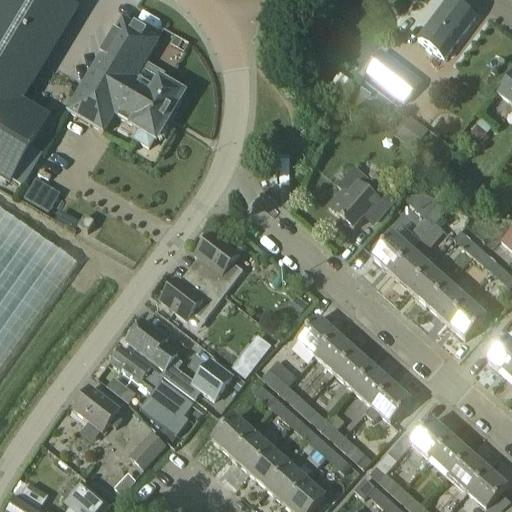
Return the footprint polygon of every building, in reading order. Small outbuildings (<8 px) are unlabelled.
[(0,0),(0,179),(9,186),(47,123),(19,107),(75,13),(53,0),(0,0)] [(443,63),(475,21),(449,2),(417,44),(443,63)] [(123,23),(67,116),(104,137),(115,119),(109,115),(119,97),(116,96),(119,92),(127,97),(136,83),(159,45),(123,23)] [(422,85),(381,53),(363,76),(405,108),(422,85)] [(511,79),(498,98),(511,108),(511,79)] [(136,83),(127,97),(119,92),(116,96),(119,97),(109,115),(115,119),(132,130),(132,131),(138,134),(132,143),(149,153),(155,144),(156,145),(184,99),(160,84),(154,94),(136,83)] [(393,139),(414,154),(429,134),(407,119),(393,139)] [(465,143),(471,148),(477,147),(486,137),(477,129),(465,143)] [(377,225),(393,207),(353,172),(337,191),(343,196),(329,212),(344,226),(353,234),(368,217),(377,225)] [(408,201),(404,205),(424,222),(426,221),(427,220),(433,225),(435,227),(446,216),(436,206),(423,200),(408,201)] [(94,226),(84,220),(78,231),(88,237),(94,226)] [(410,238),(420,247),(437,229),(433,225),(427,220),(422,225),(410,238)] [(428,254),(444,236),(437,229),(420,247),(428,254)] [(511,233),(501,246),(511,255),(511,233)] [(461,236),(453,245),(473,262),(481,253),(461,236)] [(194,279),(207,289),(223,301),(243,276),(232,268),(239,259),(211,238),(194,260),(203,267),(194,279)] [(392,279),(412,256),(393,239),(373,262),(392,279)] [(481,253),(473,262),(491,278),(499,269),(492,262),(481,253)] [(412,256),(392,279),(410,296),(431,272),(412,256)] [(510,295),(511,292),(511,280),(499,269),(491,278),(510,295)] [(431,272),(410,296),(428,312),(449,289),(431,272)] [(223,301),(207,289),(194,279),(185,290),(177,283),(160,306),(187,327),(194,318),(204,326),(223,301)] [(449,289),(428,312),(447,328),(467,305),(449,289)] [(467,305),(447,328),(465,345),(486,322),(467,305)] [(317,363),(337,340),(318,323),(298,346),(317,363)] [(165,347),(167,344),(142,325),(126,347),(166,377),(180,358),(165,347)] [(335,379),(356,356),(337,340),(317,363),(335,379)] [(507,383),(511,377),(511,345),(508,342),(488,365),(507,383)] [(121,352),(111,367),(140,389),(141,388),(153,397),(158,389),(161,385),(163,382),(151,373),(151,374),(121,352)] [(354,396),(374,373),(356,356),(335,379),(354,396)] [(233,372),(246,382),(258,366),(245,357),(233,372)] [(211,363),(191,390),(215,407),(234,380),(211,363)] [(372,412),(393,389),(374,373),(354,396),(372,412)] [(282,403),(290,393),(269,374),(260,384),(282,403)] [(161,385),(158,389),(153,397),(140,414),(147,419),(163,432),(176,442),(177,442),(189,426),(184,422),(194,410),(186,404),(165,388),(161,385)] [(372,412),(366,419),(375,426),(381,420),(391,429),(412,406),(393,389),(372,412)] [(274,417),(282,408),(261,390),(254,399),(274,417)] [(290,393),(282,403),(300,419),(309,410),(290,393)] [(123,425),(116,419),(119,416),(101,403),(90,394),(74,415),(102,437),(110,428),(116,433),(123,425)] [(282,408),(274,417),(292,433),(300,424),(282,408)] [(309,410),(300,419),(319,435),(327,426),(309,410)] [(233,463),(255,439),(237,423),(215,447),(233,463)] [(300,424),(292,433),(310,449),(318,440),(300,424)] [(431,465),(452,442),(433,425),(412,448),(431,465)] [(327,426),(319,435),(338,451),(346,442),(327,426)] [(129,462),(143,475),(166,451),(152,437),(129,462)] [(251,479),(272,455),(255,439),(233,463),(251,479)] [(318,440),(310,449),(328,465),(336,456),(318,440)] [(346,442),(338,451),(356,468),(365,459),(346,442)] [(450,482),(470,458),(452,442),(431,465),(450,482)] [(269,495),(290,471),(272,455),(251,479),(269,495)] [(336,456),(328,465),(344,479),(351,470),(336,456)] [(387,458),(369,479),(397,504),(404,495),(386,479),(397,467),(387,458)] [(468,498),(489,475),(470,458),(450,482),(468,498)] [(287,511),(308,487),(290,471),(269,495),(287,511)] [(489,475),(468,498),(483,511),(489,511),(508,492),(489,475)] [(129,479),(115,493),(121,499),(134,484),(129,479)] [(365,483),(354,495),(364,504),(367,500),(375,492),(373,490),(365,483)] [(81,487),(64,507),(70,511),(108,511),(110,510),(106,507),(81,487)] [(308,487),(287,511),(318,511),(326,503),(308,487)] [(404,495),(397,504),(406,511),(422,511),(423,511),(404,495)] [(380,496),(372,504),(380,511),(388,511),(393,507),(380,496)] [(33,511),(19,503),(13,511),(33,511)]
